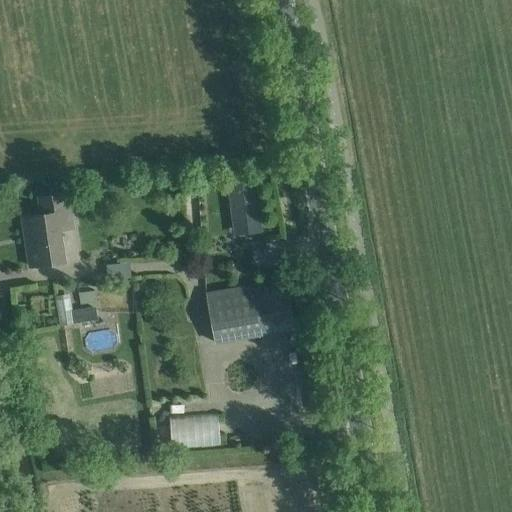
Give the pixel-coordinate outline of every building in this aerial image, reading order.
[(257,176),(230,181),(238,228),(265,223),(257,176)] [(42,214),(23,217),(30,266),(64,261),(59,229),(72,227),(67,193),(59,194),(39,197),(42,214)] [(294,328),(286,280),(206,294),(214,342),(294,328)] [(95,290),(79,292),(80,304),(96,302),(95,290)] [(70,293),(55,295),(59,325),(98,319),(96,306),(72,310),(70,293)] [(167,416),(168,447),(218,445),(217,414),(167,416)]
